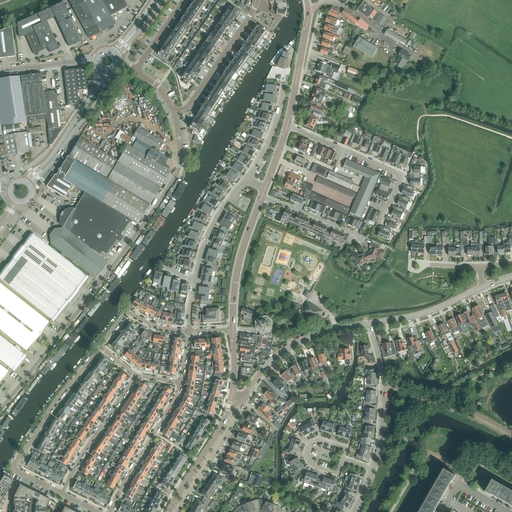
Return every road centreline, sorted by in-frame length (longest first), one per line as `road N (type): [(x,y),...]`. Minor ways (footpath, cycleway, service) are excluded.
road 1 (residential): [(0,412),(155,207),(177,173),(180,148)]
road 2 (residential): [(379,221),(399,174),(287,125)]
road 3 (residential): [(20,472),(13,466),(19,453),(100,346)]
road 4 (residential): [(241,397),(291,345),(369,323)]
road 5 (residential): [(373,469),(385,382),(369,323)]
road 6 (residential): [(109,511),(179,382)]
road 7 (residential): [(257,0),(188,105),(173,113)]
road 8 (residential): [(61,493),(136,374)]
road 9 (secondary): [(29,185),(94,105),(107,71)]
road 10 (unclassified): [(233,329),(234,283),(261,196)]
road 11 (secondary): [(102,70),(26,182)]
road 12 (residential): [(369,323),(425,312),(483,286)]
